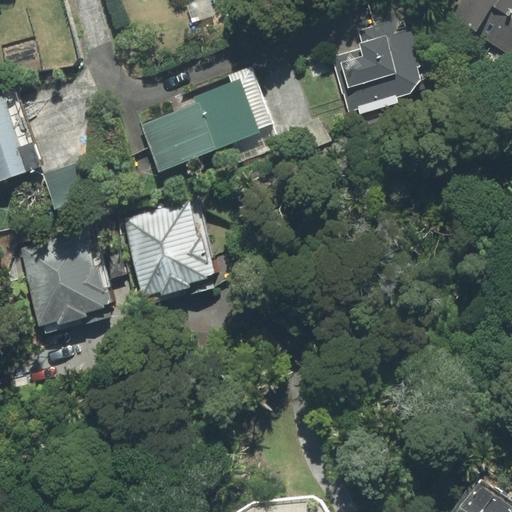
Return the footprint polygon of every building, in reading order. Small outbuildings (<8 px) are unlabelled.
[(222,16),(217,0),(191,0),(195,22),(222,16)] [(485,33),(511,47),(511,0),(462,0),(457,11),(488,27),(485,33)] [(371,35),(335,44),(355,115),(411,100),(408,92),(421,90),(433,75),(429,64),(435,62),(420,5),(367,19),(371,35)] [(255,72),(201,92),(204,101),(151,121),(168,168),(276,127),(255,72)] [(0,182),(39,168),(12,93),(0,97),(0,182)] [(109,150),(50,177),(63,206),(122,179),(109,150)] [(205,276),(231,267),(202,189),(127,217),(154,291),(173,284),(176,292),(207,281),(205,276)] [(97,220),(25,246),(54,323),(71,316),(73,322),(101,311),(99,307),(126,297),(97,220)] [(511,511),(511,480),(494,468),(462,511),(511,511)]
